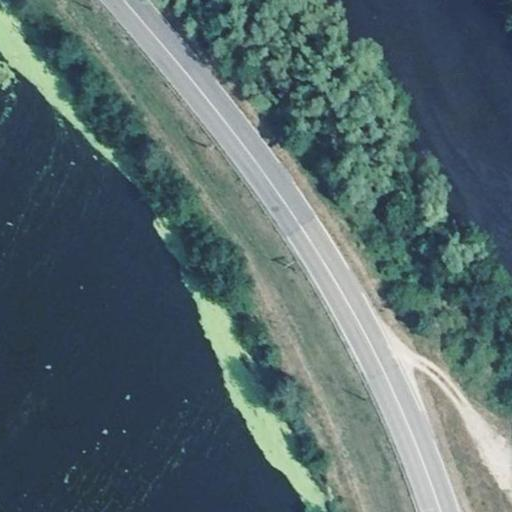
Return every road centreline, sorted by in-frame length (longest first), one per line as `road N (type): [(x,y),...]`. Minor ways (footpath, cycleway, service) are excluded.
road 1 (tertiary): [(437,511),(392,394),(315,254),(122,0)]
road 2 (track): [(60,0),(143,102),(287,349),(370,511)]
